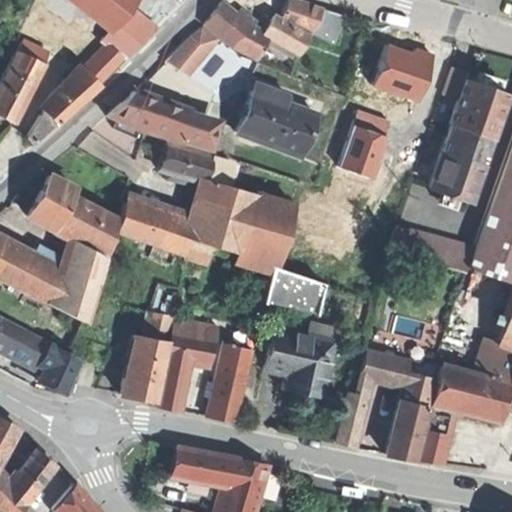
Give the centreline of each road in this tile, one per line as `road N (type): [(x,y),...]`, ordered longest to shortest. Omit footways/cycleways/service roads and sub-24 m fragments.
road 1 (tertiary): [(90,424),(146,424),(511,491)]
road 2 (residential): [(0,195),(205,0)]
road 3 (residential): [(511,36),(380,0)]
